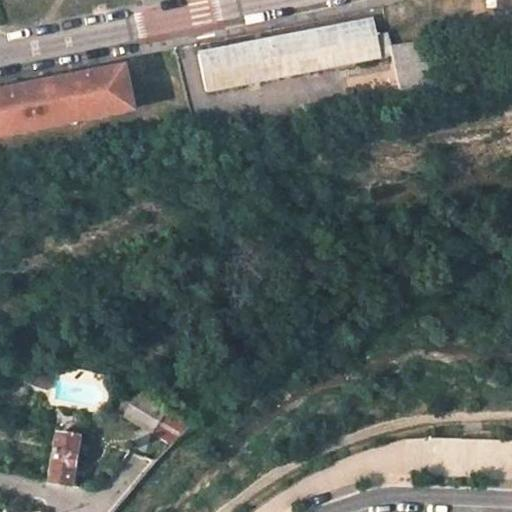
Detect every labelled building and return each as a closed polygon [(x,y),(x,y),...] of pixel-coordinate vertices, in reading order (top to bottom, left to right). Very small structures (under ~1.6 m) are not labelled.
[(377,18),(201,54),(209,92),(383,57),(382,56),(396,53),(395,47),(391,29),(380,31),(377,18)] [(427,42),(395,47),(396,53),(403,96),(436,91),(427,42)] [(87,81),(0,95),(0,131),(129,108),(122,67),(85,73),(87,81)] [(85,73),(0,88),(0,95),(87,81),(85,73)] [(133,399),(123,418),(150,433),(160,413),(133,399)] [(60,424),(49,482),(70,486),(80,439),(66,437),(68,428),(60,424)]
